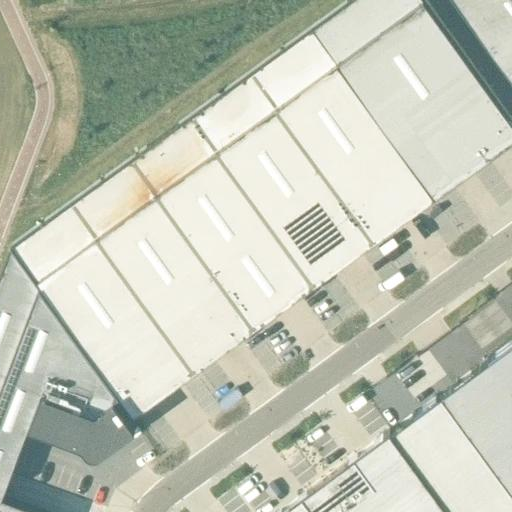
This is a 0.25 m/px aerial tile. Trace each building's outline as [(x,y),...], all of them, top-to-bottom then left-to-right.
[(511,119),(425,0),(346,0),(311,26),(434,195),(511,137),(511,119)] [(511,0),(454,0),(511,79),(511,0)] [(311,26),(11,243),(133,412),(434,195),(311,26)] [(10,244),(0,270),(0,493),(1,494),(1,493),(1,492),(9,473),(9,472),(28,422),(77,441),(79,441),(80,442),(81,443),(82,444),(83,446),(86,448),(88,450),(91,451),(95,451),(98,450),(101,449),(134,424),(114,396),(117,393),(10,244)] [(511,340),(489,357),(489,356),(487,357),(488,358),(439,393),(511,492),(511,340)] [(451,511),(417,465),(391,429),(390,429),(389,428),(382,433),(380,437),(277,511),(451,511)] [(0,511),(49,511),(1,494),(0,493),(0,511)]
